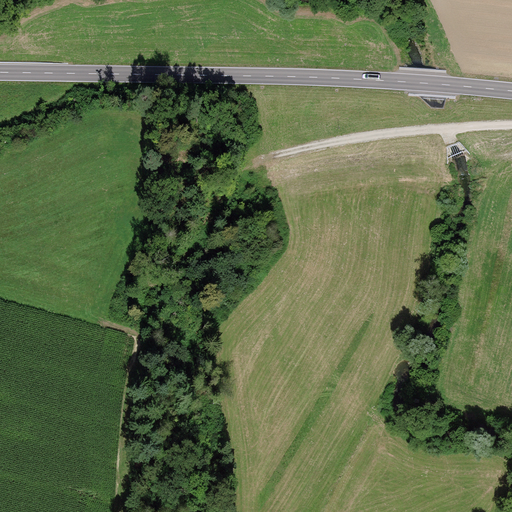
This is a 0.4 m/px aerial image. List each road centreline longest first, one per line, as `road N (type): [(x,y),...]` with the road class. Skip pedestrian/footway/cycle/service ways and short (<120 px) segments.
road 1 (primary): [(511,91),(0,72)]
road 2 (track): [(511,126),(334,141),(258,160)]
